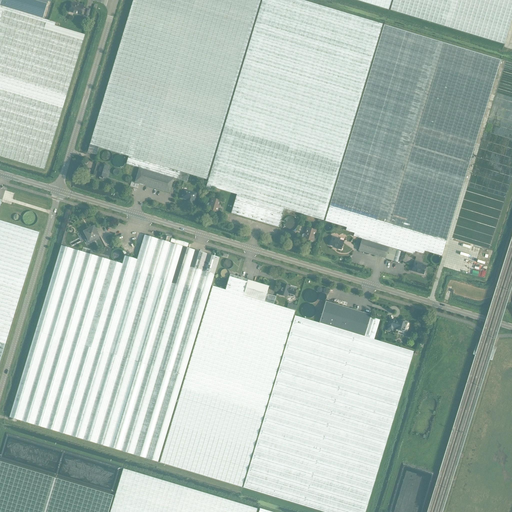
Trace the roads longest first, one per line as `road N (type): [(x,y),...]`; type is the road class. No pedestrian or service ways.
road 1 (tertiary): [(511,327),(57,190)]
road 2 (unclassified): [(0,391),(57,190)]
road 3 (unclassified): [(57,190),(113,3)]
